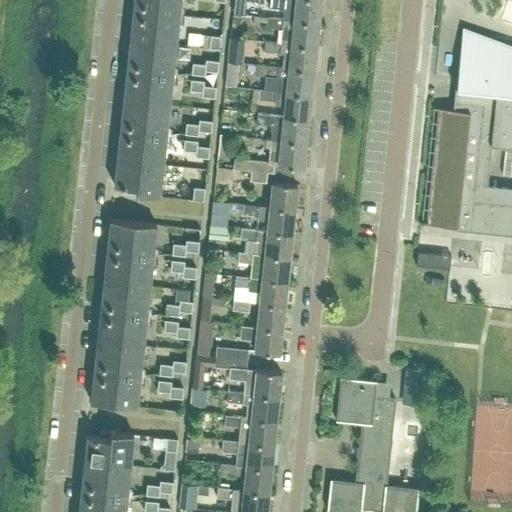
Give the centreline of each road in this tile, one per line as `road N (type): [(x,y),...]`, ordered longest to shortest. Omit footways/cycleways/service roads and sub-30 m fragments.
road 1 (residential): [(53,511),(110,0)]
road 2 (residential): [(312,333),(372,337),(379,315),(411,0)]
road 3 (residential): [(312,333),(347,0)]
road 4 (residential): [(293,511),(312,333)]
